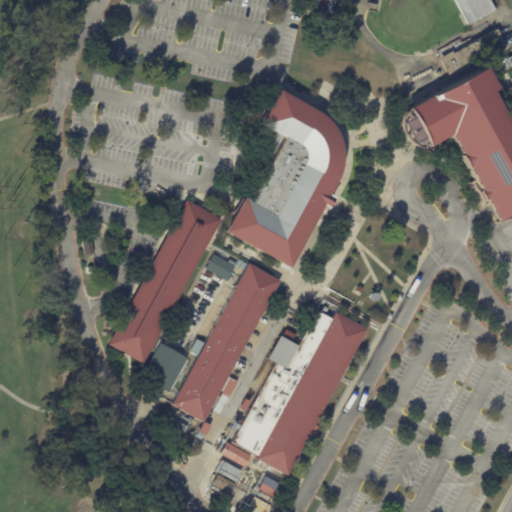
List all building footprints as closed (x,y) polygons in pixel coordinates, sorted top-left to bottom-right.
[(452,0),(466,25),(493,10),(487,0),(452,0)] [(449,76),(438,57),(451,51),(448,46),(455,42),(459,48),(494,28),(504,45),(449,76)] [(406,108),(482,67),(494,89),(488,91),(506,125),(509,123),(511,128),(511,212),(495,222),(491,214),(447,133),(426,144),(406,108)] [(275,90),(326,120),(334,134),(339,149),(339,163),(335,176),(326,195),(330,198),(325,207),(320,205),(286,268),(220,232),(239,197),(246,201),(279,138),(255,124),(275,90)] [(104,344),(183,200),(218,219),(139,363),(104,344)] [(80,255),(90,254),(88,238),(79,239),(80,255)] [(231,265),(223,280),(202,269),(210,254),(231,265)] [(168,404),(245,263),(276,280),(199,421),(168,404)] [(314,310),(295,345),(277,335),(265,359),(272,362),(229,441),(254,455),(253,457),(285,474),(363,329),(333,313),(330,319),(314,310)] [(187,352),(194,356),(201,343),(194,339),(187,352)] [(184,357),(165,392),(138,377),(157,342),(184,357)] [(208,425),(202,435),(199,439),(193,436),(201,421),(208,425)] [(248,455),(241,467),(217,454),(223,442),(248,455)] [(213,471),(219,460),(240,471),(234,482),(213,471)] [(261,472),(280,482),(271,499),(253,490),(261,472)]
